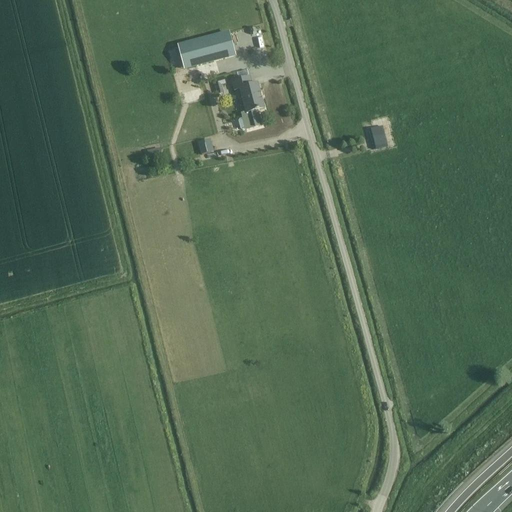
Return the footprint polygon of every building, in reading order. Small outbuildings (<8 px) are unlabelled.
[(196,69),(237,58),(230,33),(178,46),(185,72),(196,69)] [(234,82),(231,83),(233,93),(239,91),(240,91),(247,115),(242,116),(243,121),(240,122),(239,124),(241,131),(243,132),(246,132),(262,128),(258,113),(265,111),(258,85),(252,86),(250,78),(249,78),(247,72),(237,75),(239,81),(234,82)] [(225,85),(224,78),(213,81),(217,95),(223,94),(221,86),(225,85)] [(382,128),(368,131),(370,137),(373,151),(387,148),(384,134),(382,128)] [(211,141),(198,144),(201,157),(214,153),(211,141)] [(160,149),(147,152),(149,160),(155,159),(161,157),(160,150),(160,149)]
